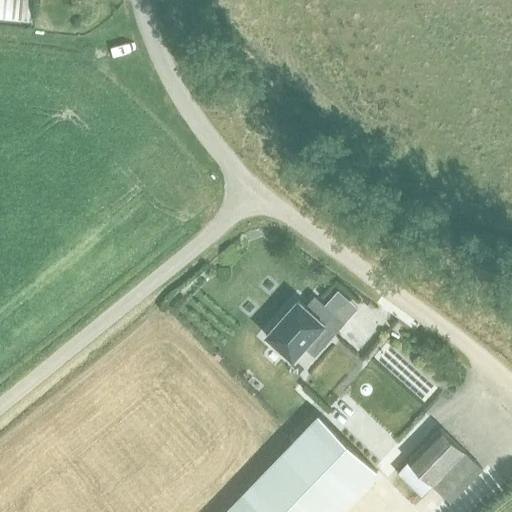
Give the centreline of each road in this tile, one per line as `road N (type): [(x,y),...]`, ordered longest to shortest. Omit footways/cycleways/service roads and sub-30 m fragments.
road 1 (unclassified): [(511,390),(469,348),(251,197)]
road 2 (unclassified): [(0,402),(251,197)]
road 3 (unclassified): [(251,197),(178,99),(136,0)]
